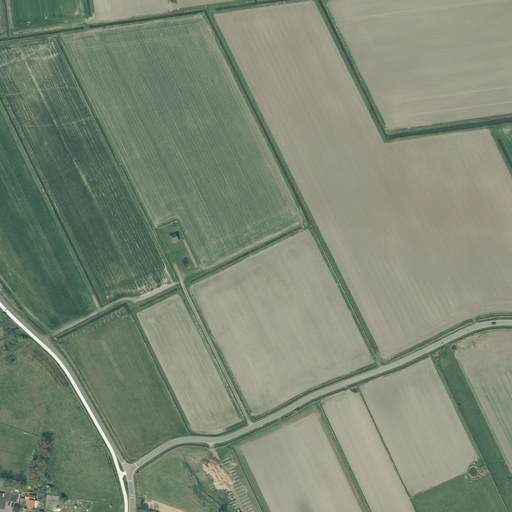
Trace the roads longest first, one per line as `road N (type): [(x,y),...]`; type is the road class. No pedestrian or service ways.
road 1 (tertiary): [(127,472),(171,443),(224,439),(469,329),(511,323)]
road 2 (track): [(381,370),(306,225),(181,279)]
road 3 (unclassified): [(127,472),(72,373),(0,298)]
road 4 (track): [(181,279),(133,303),(129,295),(40,343)]
road 5 (track): [(252,426),(181,279)]
